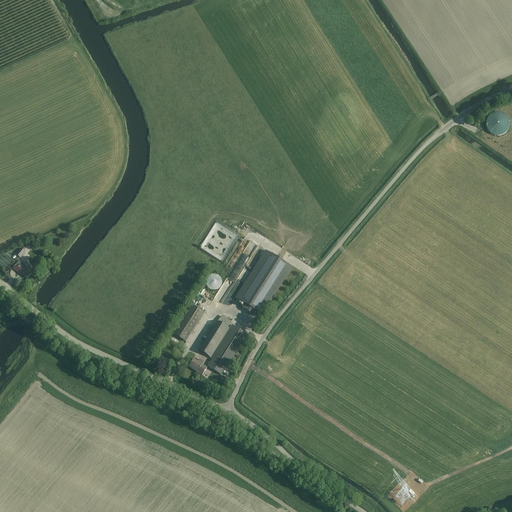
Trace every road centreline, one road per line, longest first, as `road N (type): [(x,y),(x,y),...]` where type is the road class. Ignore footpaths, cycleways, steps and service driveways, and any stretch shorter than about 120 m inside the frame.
road 1 (unclassified): [(227,410),(262,339),(410,160),(462,114),(511,88)]
road 2 (unclassified): [(227,410),(69,337),(0,282)]
road 3 (unclassified): [(362,511),(227,410)]
